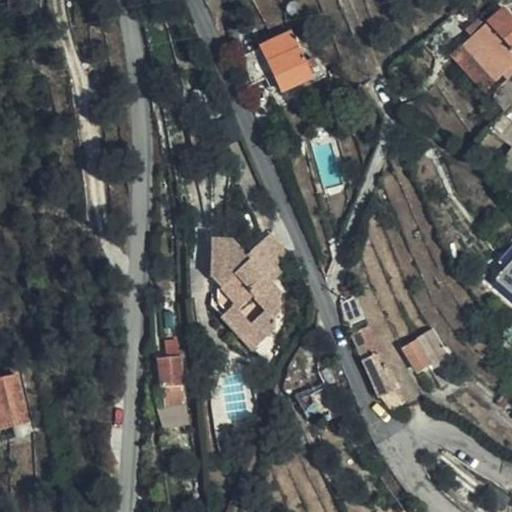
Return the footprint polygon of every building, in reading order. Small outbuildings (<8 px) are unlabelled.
[(455,45),(488,81),(501,69),(506,74),(511,68),(511,17),(499,6),(455,45)] [(275,43),(261,49),(264,56),(275,79),(282,94),(319,79),(314,65),(306,68),(291,36),(275,43)] [(275,79),(264,56),(250,61),(259,85),(275,79)] [(199,151),(211,148),(206,123),(194,126),(199,151)] [(381,218),(391,213),(383,198),(373,204),(381,218)] [(289,254),(286,247),(266,228),(244,249),(230,232),(208,232),(209,271),(219,279),(216,305),(221,311),(236,301),(240,305),(253,296),(263,308),(247,324),(263,340),(281,324),(280,306),(284,305),(283,292),(265,273),(289,254)] [(382,368),(385,367),(390,364),(382,351),(351,278),(349,291),(382,368)] [(343,322),(386,415),(403,406),(385,367),(382,368),(349,291),(343,322)] [(236,301),(221,311),(254,349),(263,340),(247,324),(263,308),(253,296),(240,305),(236,301)] [(157,356),(159,386),(181,384),(178,344),(165,343),(166,355),(157,356)] [(455,373),(443,348),(414,359),(425,386),(455,373)] [(12,374),(0,377),(0,432),(28,422),(12,374)] [(181,384),(159,386),(160,404),(183,403),(181,384)] [(348,427),(334,396),(305,408),(314,425),(321,422),(328,436),(348,427)] [(403,406),(386,415),(387,417),(406,428),(412,425),(403,406)]
